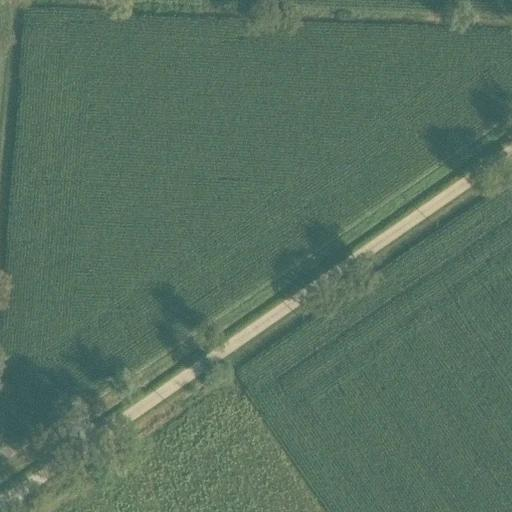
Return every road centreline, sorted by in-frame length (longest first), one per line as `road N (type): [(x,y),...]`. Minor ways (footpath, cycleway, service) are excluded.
road 1 (unclassified): [(0,506),(511,150)]
road 2 (track): [(0,170),(14,18)]
